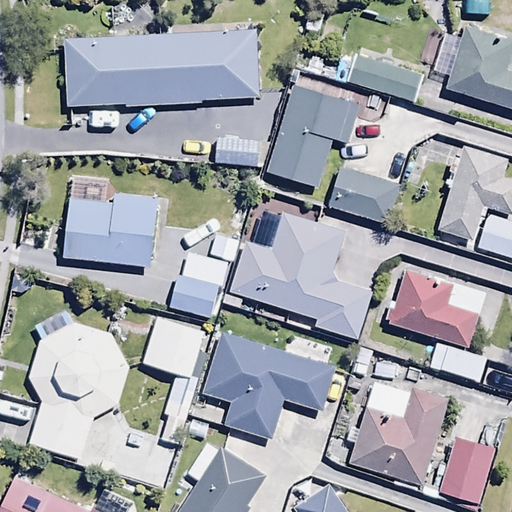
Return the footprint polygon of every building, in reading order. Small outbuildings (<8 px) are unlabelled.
[(67,93),(257,78),(251,11),(62,26),(67,93)] [(450,77),(448,92),(511,109),(511,73),(507,72),(511,54),(511,41),(466,29),(463,38),(446,33),(435,73),(450,77)] [(422,76),(358,57),(350,86),(413,105),(422,76)] [(359,108),(295,87),(266,175),(315,191),(332,140),(347,145),(359,108)] [(259,143),(217,140),(215,168),(257,171),(259,143)] [(511,161),(465,146),(438,232),(473,242),(484,208),(511,216),(511,214),(511,181),(506,179),(511,161)] [(399,189),(341,170),(329,208),(386,227),(399,189)] [(111,207),(69,202),(63,259),(150,270),(159,201),(112,195),(111,207)] [(285,213),(280,228),(278,226),(270,248),(273,248),(272,251),(246,242),(229,293),(315,321),(313,329),(356,343),(372,294),(331,280),(346,234),(285,213)] [(511,224),(488,216),(477,250),(511,261),(511,224)] [(178,253),(165,290),(210,305),(223,268),(178,253)] [(485,299),(405,271),(388,325),(441,342),(431,370),(478,385),(487,358),(468,352),(485,299)] [(204,313),(157,301),(144,350),(191,362),(204,313)] [(43,341),(40,342),(29,380),(42,405),(29,447),(80,463),(93,420),(117,409),(130,370),(111,336),(76,325),(71,327),(65,315),(37,327),(43,341)] [(321,412),(334,369),(220,334),(201,397),(230,406),(223,428),(270,442),(283,401),(321,412)] [(355,445),(349,466),(420,489),(449,400),(413,389),(411,396),(375,384),(359,433),(351,430),(347,442),(355,445)] [(495,451),(455,439),(439,495),(479,506),(495,451)] [(249,511),(251,510),(248,507),(266,476),(220,449),(219,452),(205,444),(187,475),(200,482),(182,511),(249,511)] [(91,511),(12,479),(0,509),(0,511),(91,511)] [(348,511),(330,484),(294,508),(296,511),(348,511)]
